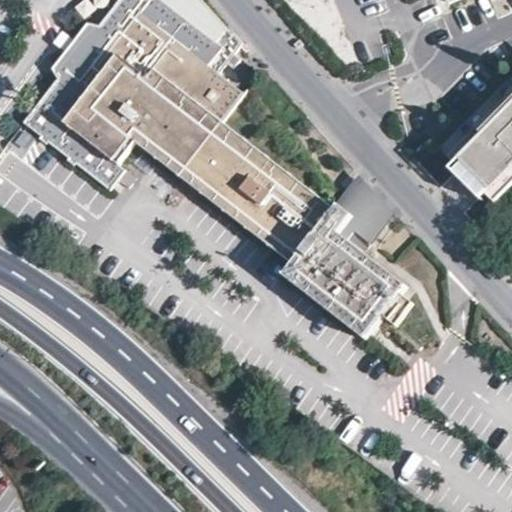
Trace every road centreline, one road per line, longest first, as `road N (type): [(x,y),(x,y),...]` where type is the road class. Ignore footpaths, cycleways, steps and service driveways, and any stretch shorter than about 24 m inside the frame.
road 1 (residential): [(511,306),(247,0)]
road 2 (primary): [(284,511),(81,319),(0,266)]
road 3 (primary): [(226,511),(137,422),(0,306)]
road 4 (primary): [(38,400),(155,511)]
